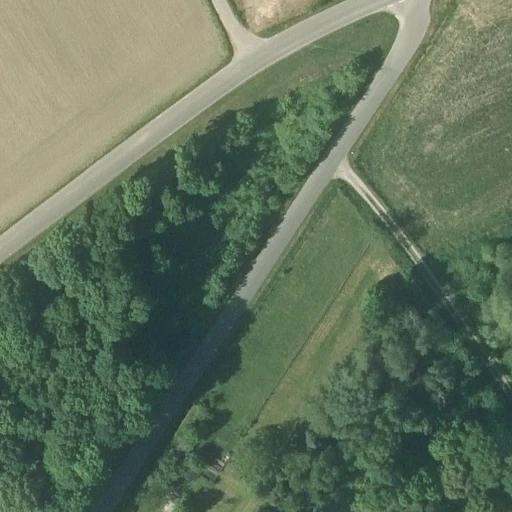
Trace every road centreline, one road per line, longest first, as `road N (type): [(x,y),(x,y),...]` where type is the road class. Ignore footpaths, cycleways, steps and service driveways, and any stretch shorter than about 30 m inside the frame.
road 1 (residential): [(412,0),(414,24),(395,62),(104,511)]
road 2 (unclassified): [(0,250),(252,62),(378,0)]
road 3 (track): [(333,157),(511,397)]
